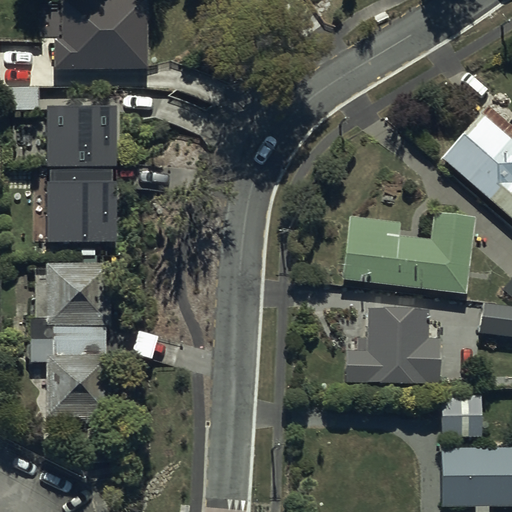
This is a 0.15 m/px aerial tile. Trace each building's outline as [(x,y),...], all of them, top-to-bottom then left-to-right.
[(52,45),(53,76),(147,74),(146,6),(62,7),(62,45),(52,45)] [(38,90),(0,88),(0,114),(38,115),(38,90)] [(47,181),(48,242),(118,241),(117,180),(114,180),(114,167),(117,165),(117,106),(47,106),(47,166),(50,167),(50,181),(47,181)] [(511,133),(488,111),(440,165),(511,229),(511,133)] [(400,231),(350,224),(341,286),(463,305),(475,225),(434,219),(430,248),(398,243),(400,231)] [(49,331),(52,331),(53,362),(44,362),(46,424),(111,422),(109,361),(106,361),(105,332),(109,332),(108,275),(48,277),(49,331)] [(511,311),(480,307),(477,333),(511,337),(511,311)] [(428,320),(366,319),(366,346),(353,345),(353,356),(342,356),(341,389),(438,391),(439,346),(427,345),(428,320)] [(482,394),(440,394),(440,437),(482,437),(482,394)] [(511,511),(511,455),(441,456),(441,511),(511,511)]
